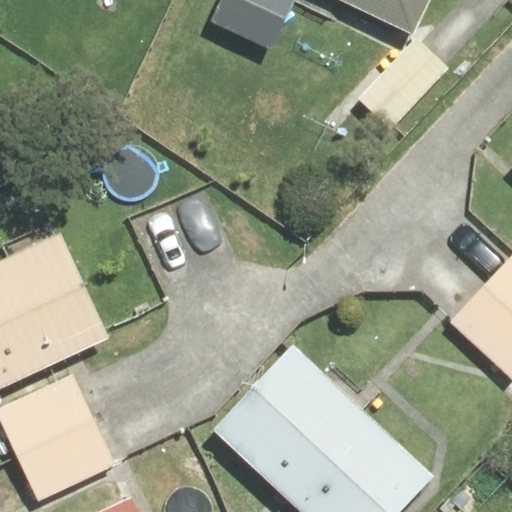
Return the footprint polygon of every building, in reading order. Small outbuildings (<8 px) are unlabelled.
[(347,0),(420,34),(436,0),(347,0)] [(459,73),(426,42),(369,103),(401,134),(459,73)] [(67,233),(0,263),(0,387),(114,337),(67,233)] [(511,271),(461,320),(511,374),(511,271)] [(297,342),(214,431),(302,511),(408,511),(442,476),(297,342)] [(86,375),(4,415),(47,502),(129,462),(86,375)] [(147,511),(139,495),(102,511),(147,511)]
